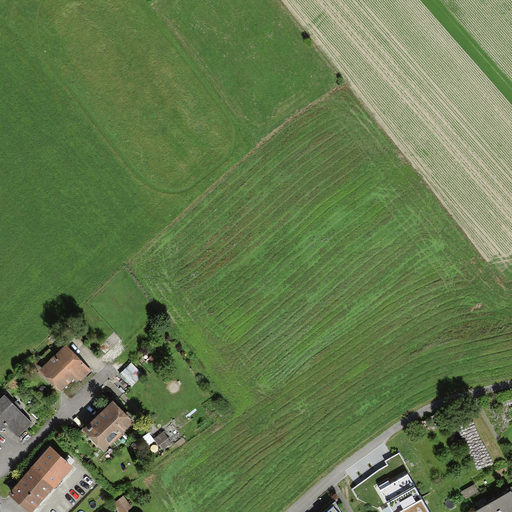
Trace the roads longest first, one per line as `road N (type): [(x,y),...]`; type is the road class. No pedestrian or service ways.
road 1 (residential): [(292,511),(413,415),(511,384)]
road 2 (residential): [(0,469),(108,371)]
